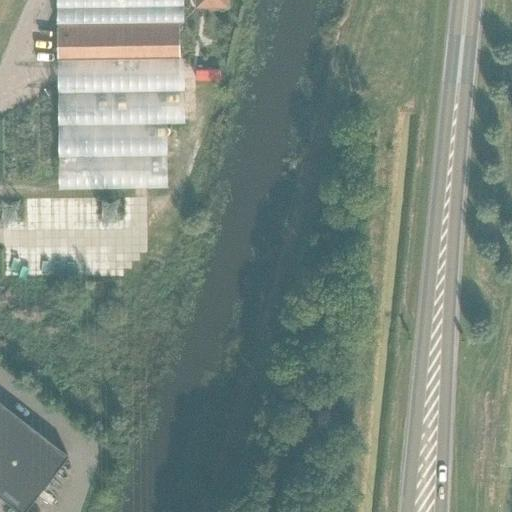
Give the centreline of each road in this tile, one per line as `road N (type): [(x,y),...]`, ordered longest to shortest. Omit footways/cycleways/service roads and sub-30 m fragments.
road 1 (trunk): [(447,187),(406,511)]
road 2 (trunk): [(437,511),(447,187)]
road 3 (trunk): [(447,187),(467,0)]
